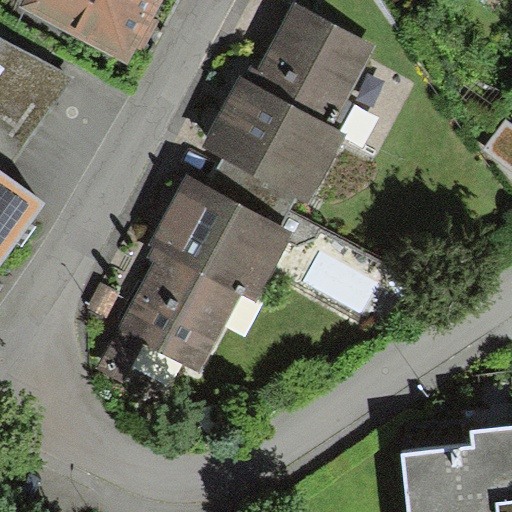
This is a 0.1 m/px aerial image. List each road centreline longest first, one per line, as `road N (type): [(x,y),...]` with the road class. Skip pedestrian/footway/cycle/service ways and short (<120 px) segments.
road 1 (residential): [(511,298),(257,460),(208,474),(112,483),(57,448),(23,359)]
road 2 (unclassified): [(203,0),(47,256),(23,359)]
